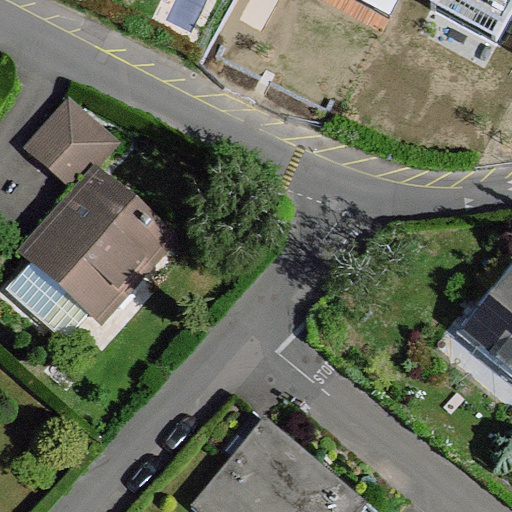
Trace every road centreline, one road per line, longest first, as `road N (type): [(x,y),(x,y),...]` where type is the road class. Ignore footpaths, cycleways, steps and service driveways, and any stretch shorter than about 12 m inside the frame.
road 1 (residential): [(365,192),(260,149),(0,13)]
road 2 (residential): [(470,511),(249,326)]
road 3 (residential): [(249,326),(84,511)]
road 4 (residential): [(365,192),(249,326)]
road 5 (residential): [(511,196),(408,200),(365,192)]
